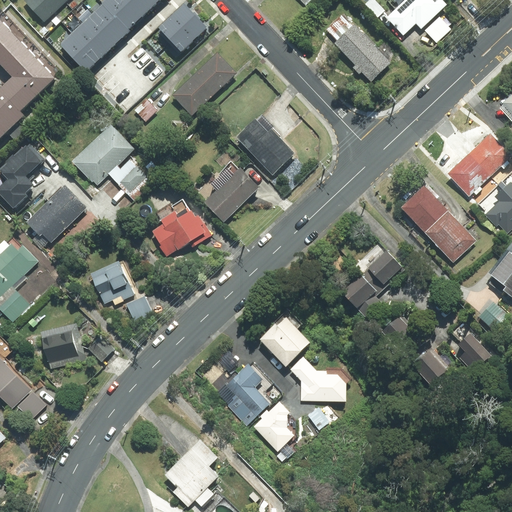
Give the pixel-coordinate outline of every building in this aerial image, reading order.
[(24,0),(44,21),(65,2),(63,0),(24,0)] [(120,0),(105,0),(103,3),(128,30),(139,19),(120,0)] [(141,0),(120,0),(139,19),(150,9),(141,0)] [(141,0),(150,9),(159,0),(141,0)] [(443,0),(389,0),(388,1),(396,10),(388,17),(403,34),(416,23),(421,28),(447,4),(443,0)] [(128,30),(103,3),(92,13),(118,41),(129,31),(128,30)] [(169,39),(194,15),(183,3),(158,27),(169,39)] [(109,50),(118,41),(92,13),(83,22),(109,50)] [(169,39),(181,51),(206,28),(194,15),(169,39)] [(342,15),(326,29),(337,41),(353,27),(342,15)] [(451,29),(439,17),(425,30),(437,42),(451,29)] [(0,137),(23,115),(20,111),(53,78),(0,18),(0,64),(12,77),(0,88),(0,137)] [(98,59),(109,50),(83,22),(72,32),(98,59)] [(390,63),(354,25),(353,27),(337,41),(335,43),(356,64),(353,67),(360,74),(362,72),(371,81),(390,63)] [(86,71),(98,59),(72,32),(60,44),(86,71)] [(125,57),(117,48),(103,60),(111,70),(125,57)] [(217,53),(195,74),(214,93),(236,73),(217,53)] [(214,93),(195,74),(173,95),(192,115),(214,93)] [(511,94),(499,107),(511,120),(511,94)] [(157,110),(146,99),(134,110),(146,121),(157,110)] [(236,137),(272,174),(294,153),(279,138),(280,136),(261,116),(257,120),(255,118),(236,137)] [(134,149),(111,125),(73,161),(92,181),(93,180),(97,184),(108,174),(117,165),(134,149)] [(469,153),(492,176),(501,166),(504,168),(510,163),(507,161),(511,156),(511,154),(490,133),(469,153)] [(42,159),(28,144),(0,169),(0,170),(8,179),(0,186),(0,194),(13,208),(27,195),(24,193),(33,185),(24,176),(42,159)] [(469,153),(448,174),(469,196),(474,192),(476,195),(482,189),(480,187),(492,176),(469,153)] [(117,165),(108,174),(134,200),(153,183),(130,159),(120,168),(117,165)] [(205,202),(224,221),(259,187),(240,168),(238,170),(231,163),(210,183),(217,191),(205,202)] [(503,189),(511,198),(511,183),(510,182),(506,186),(502,182),(499,185),(503,189)] [(65,184),(26,222),(40,235),(42,234),(51,243),(88,207),(65,184)] [(428,235),(451,214),(424,187),(402,208),(428,235)] [(511,228),(511,198),(503,189),(495,196),(499,201),(485,215),(496,227),(499,224),(507,233),(511,228)] [(193,246),(210,235),(198,216),(195,218),(183,199),(172,206),(170,202),(156,212),(163,223),(152,231),(161,245),(159,246),(167,257),(190,242),(193,246)] [(453,262),(476,241),(451,214),(428,235),(453,262)] [(0,314),(4,311),(13,320),(29,304),(15,290),(27,278),(23,275),(38,261),(13,236),(7,242),(4,239),(0,243),(0,314)] [(511,242),(489,273),(494,277),(489,283),(511,300),(511,242)] [(386,251),(364,272),(382,291),(404,270),(386,251)] [(132,289),(135,287),(123,261),(92,275),(105,303),(113,299),(114,303),(135,294),(132,289)] [(361,274),(342,292),(366,317),(382,302),(376,296),(379,293),(361,274)] [(145,297),(127,304),(135,322),(153,315),(145,297)] [(494,303),(480,317),(497,333),(511,318),(494,303)] [(260,339),(286,366),(310,343),(296,329),(302,325),(287,310),(274,323),(276,324),(260,339)] [(402,314),(382,331),(404,356),(424,339),(402,314)] [(51,369),(86,360),(77,323),(41,332),(51,369)] [(470,334),(459,344),(466,352),(460,358),(473,372),(490,356),(470,334)] [(13,349),(0,336),(0,395),(12,408),(33,388),(5,358),(13,349)] [(88,348),(102,361),(114,349),(101,336),(88,348)] [(217,360),(229,372),(239,362),(227,350),(217,360)] [(429,351),(413,365),(430,384),(446,371),(429,351)] [(303,358),(291,370),(302,381),(301,400),(345,401),(346,384),(350,380),(341,370),(327,370),(327,372),(317,371),(303,358)] [(217,394),(247,425),(269,404),(271,405),(283,394),(252,363),(250,365),(248,364),(217,394)] [(33,392),(18,406),(31,420),(46,405),(33,392)] [(296,421),(279,403),(254,426),(278,451),(279,450),(288,459),(295,452),(286,443),(295,435),(296,421)] [(319,407),(309,415),(319,429),(330,422),(319,407)] [(200,440),(165,475),(177,487),(173,492),(188,507),(195,500),(201,506),(213,494),(207,488),(218,476),(208,466),(217,457),(200,440)]
